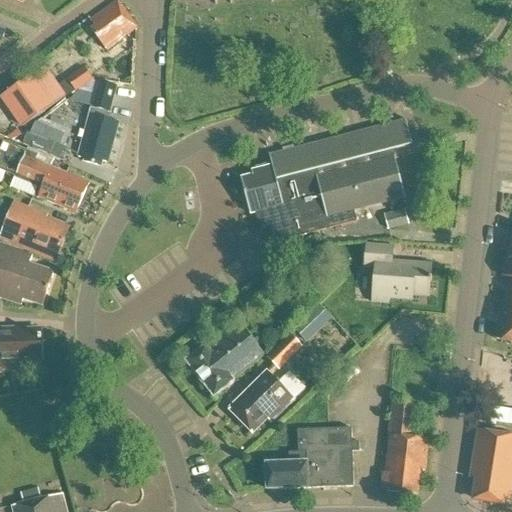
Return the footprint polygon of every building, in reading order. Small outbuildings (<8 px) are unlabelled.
[(107,52),(137,30),(118,4),(92,23),(96,29),(92,32),(107,52)] [(68,83),(76,94),(93,82),(85,70),(68,83)] [(23,131),(55,109),(33,78),(1,100),(23,131)] [(111,115),(118,90),(100,85),(98,95),(94,110),(108,114),(111,115)] [(106,122),(108,114),(94,110),(81,159),(86,160),(85,164),(101,168),(102,163),(108,164),(118,125),(106,122)] [(414,149),(407,122),(406,122),(406,123),(272,158),(271,157),(270,157),(273,168),(277,184),(278,183),(394,152),(412,148),(413,149),(414,149)] [(27,134),(23,144),(59,158),(64,148),(27,134)] [(1,153),(5,143),(0,141),(0,187),(5,175),(12,177),(15,180),(18,173),(1,165),(6,155),(1,153)] [(406,199),(394,152),(278,183),(277,184),(273,168),(252,173),(254,178),(242,181),(251,215),(256,214),(261,232),(270,229),(274,245),(358,223),(355,212),(406,199)] [(77,214),(88,187),(66,178),(67,176),(26,159),(18,176),(40,185),(34,198),(60,209),(60,207),(77,214)] [(57,263),(71,230),(47,221),(49,217),(15,204),(1,240),(57,263)] [(388,231),(407,226),(403,211),(384,216),(388,231)] [(45,308),(56,275),(31,267),(34,259),(0,247),(0,301),(2,302),(3,300),(22,307),(24,301),(45,308)] [(431,301),(434,269),(395,265),(397,250),(369,248),(367,270),(378,271),(374,305),(390,307),(391,303),(415,305),(415,300),(431,301)] [(511,281),(511,255),(508,255),(501,279),(511,282),(511,281)] [(511,281),(511,282),(503,314),(511,316),(511,281)] [(510,347),(511,338),(511,316),(503,314),(494,342),(510,347)] [(234,382),(265,358),(240,326),(209,351),(207,349),(187,365),(215,400),(235,384),(234,382)] [(11,364),(43,363),(42,331),(9,332),(8,330),(0,330),(0,368),(11,368),(11,364)] [(290,336),(267,359),(280,371),(303,349),(290,336)] [(272,424),(294,402),(265,371),(246,389),(249,392),(229,412),(253,436),(268,421),(272,424)] [(384,475),(382,490),(388,493),(418,496),(420,474),(424,475),(427,441),(414,440),(418,405),(392,402),(388,438),(391,438),(387,476),(384,475)] [(476,449),(471,479),(477,480),(475,495),(478,502),(504,506),(505,505),(509,480),(511,480),(511,426),(508,426),(496,424),(494,435),(479,433),(476,449)] [(290,467),(267,468),(268,493),(353,490),(352,455),(359,455),(359,446),(352,446),(351,432),(297,434),(298,455),(290,456),(290,467)] [(66,511),(63,496),(42,501),(40,491),(22,495),(25,505),(14,508),(14,511),(66,511)]
